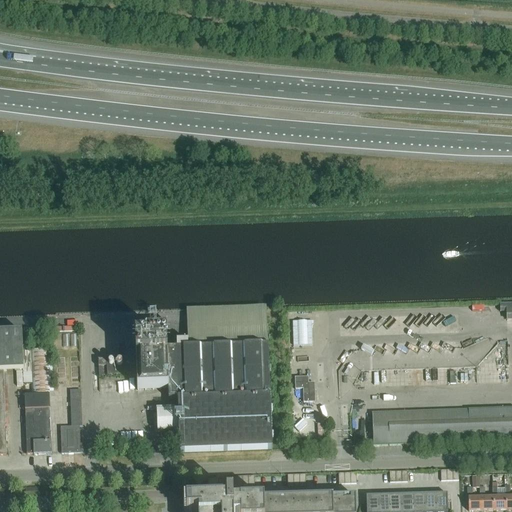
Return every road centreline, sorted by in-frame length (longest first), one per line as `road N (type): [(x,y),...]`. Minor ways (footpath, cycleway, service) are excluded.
road 1 (motorway): [(0,96),(288,128),(511,142)]
road 2 (unclassified): [(0,475),(511,458)]
road 3 (motorway): [(511,107),(36,64)]
road 4 (tertiary): [(511,31),(193,0)]
road 5 (residential): [(0,504),(171,498)]
